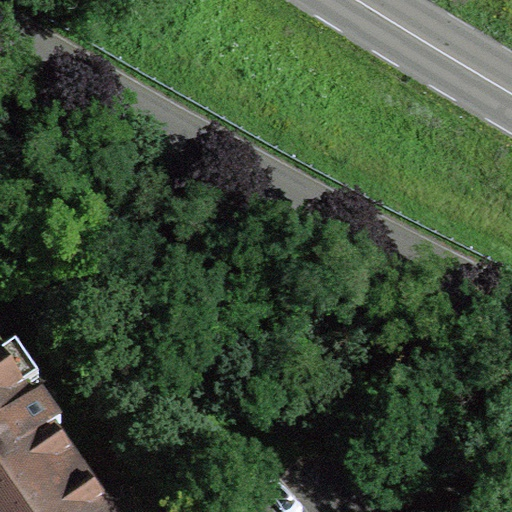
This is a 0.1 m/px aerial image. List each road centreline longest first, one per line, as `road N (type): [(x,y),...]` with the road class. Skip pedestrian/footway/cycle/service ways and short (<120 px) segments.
road 1 (secondary): [(0,16),(389,246),(511,305)]
road 2 (secondary): [(365,0),(511,86)]
